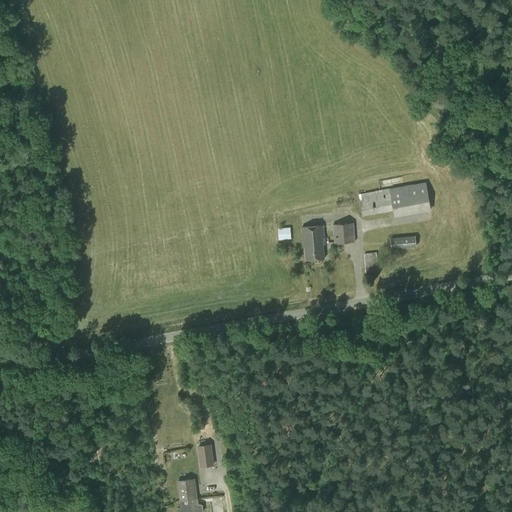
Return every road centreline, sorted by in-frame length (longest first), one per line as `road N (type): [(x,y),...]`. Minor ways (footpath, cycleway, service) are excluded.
road 1 (unclassified): [(0,369),(511,276)]
road 2 (track): [(511,165),(473,177),(481,120),(433,82)]
